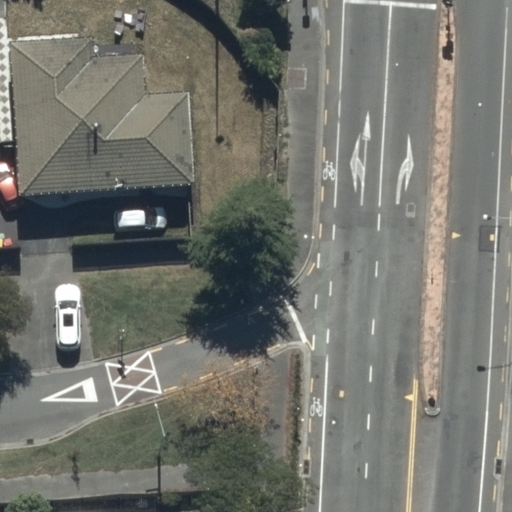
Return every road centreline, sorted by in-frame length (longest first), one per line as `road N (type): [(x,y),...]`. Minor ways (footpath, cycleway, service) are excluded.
road 1 (tertiary): [(488,0),(456,511)]
road 2 (residential): [(0,408),(136,380),(375,288)]
road 3 (tertiary): [(375,288),(389,0)]
road 4 (tertiary): [(365,511),(375,288)]
